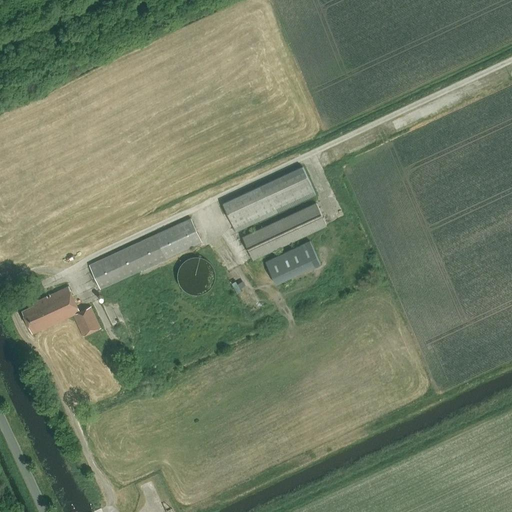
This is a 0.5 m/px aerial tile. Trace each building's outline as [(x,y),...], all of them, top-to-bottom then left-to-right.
[(337,157),(352,152),(351,148),(335,153),(337,157)] [(316,195),(303,167),(224,203),(237,231),(316,195)] [(327,225),(316,202),(243,236),(254,259),(327,225)] [(191,218),(89,265),(100,289),(202,242),(191,218)] [(321,264),(310,241),(266,261),(277,284),(321,264)] [(32,302),(34,306),(22,311),(33,334),(40,331),(44,328),(74,315),(80,328),(83,336),(101,329),(101,328),(91,306),(79,312),(68,286),(32,302)]
